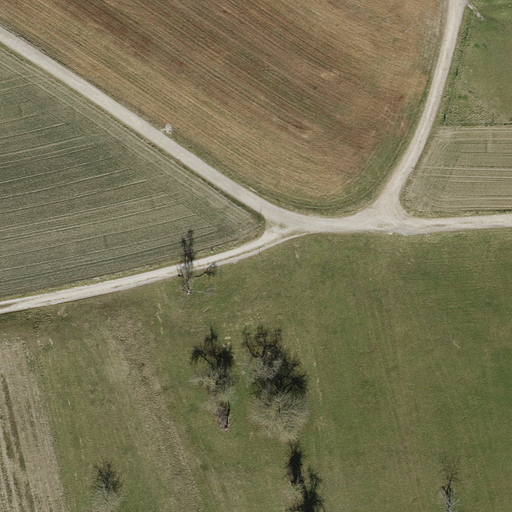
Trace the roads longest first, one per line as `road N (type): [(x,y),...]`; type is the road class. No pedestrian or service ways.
road 1 (track): [(0,306),(140,279),(293,227),(373,223)]
road 2 (track): [(0,38),(293,227)]
road 3 (track): [(373,223),(418,140),(451,0)]
road 4 (track): [(373,223),(511,221)]
